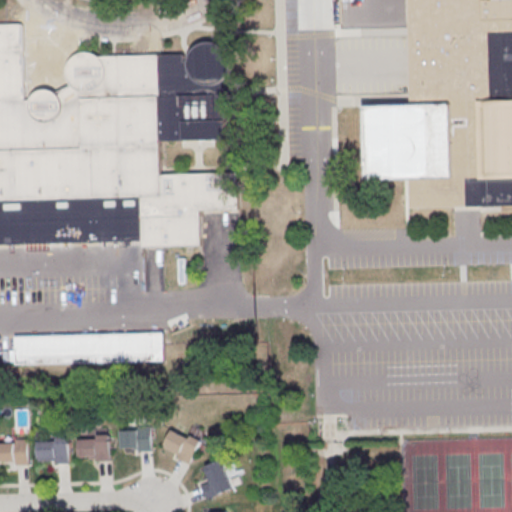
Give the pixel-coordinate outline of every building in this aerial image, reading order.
[(511,0),(511,205),(412,208),(412,179),(368,180),(366,106),(412,105),(411,98),(410,30),(409,0),(511,0)] [(99,57),(193,54),(197,49),(204,45),(211,44),(219,46),(226,50),(230,57),(231,65),(229,73),(224,79),(217,83),(215,84),(216,120),(226,120),(227,139),(161,140),(162,174),(238,172),(239,210),(201,211),(202,245),(143,246),(143,242),(0,245),(0,26),(24,26),(26,92),(33,97),(34,95),(39,92),(45,90),(51,91),(56,94),(58,96),(70,85),(68,81),(66,74),(67,65),(72,59),(78,54),(86,52),(94,53),(99,57)] [(17,338),(166,334),(167,362),(18,366),(17,338)] [(123,432),(124,450),(140,450),(140,453),(154,453),(154,427),(141,427),(141,432),(123,432)] [(205,442),(193,465),(180,459),(183,454),(167,446),(175,431),(192,440),(194,437),(205,442)] [(82,442),(83,460),(99,459),(99,463),(114,462),(113,436),(100,437),(100,441),(82,442)] [(41,444),(41,462),(57,461),(57,465),(72,464),(71,438),(58,439),(58,443),(41,444)] [(0,445),(0,463),(16,463),(16,466),(31,466),(30,440),(17,440),(17,445),(0,445)] [(224,461),(235,490),(209,500),(203,486),(214,482),(208,467),(224,461)]
